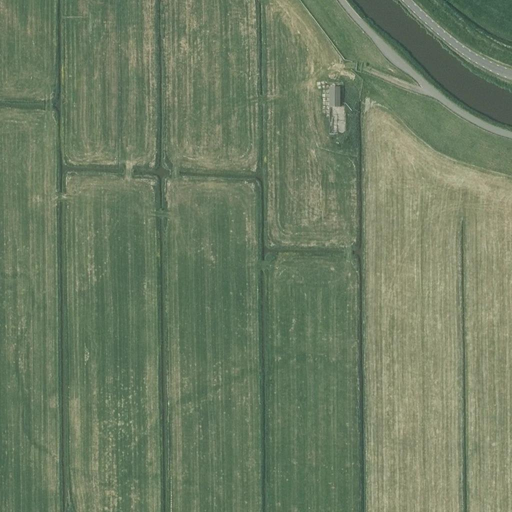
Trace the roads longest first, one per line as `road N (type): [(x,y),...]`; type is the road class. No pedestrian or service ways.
road 1 (track): [(176,191),(177,157),(196,128),(242,101),(273,99),(355,64),(435,94)]
road 2 (unclassified): [(340,0),(435,94),(511,135)]
road 3 (unclassified): [(405,0),(466,54),(511,75)]
